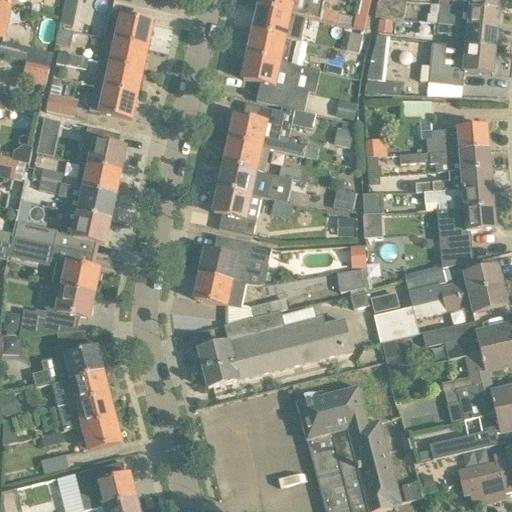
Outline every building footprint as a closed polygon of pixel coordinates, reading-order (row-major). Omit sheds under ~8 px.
[(0,0),(0,7),(11,10),(13,0),(0,0)] [(260,0),(258,10),(291,18),(320,24),(326,1),(327,1),(326,0),(260,0)] [(359,0),(352,32),(364,34),(371,0),(359,0)] [(379,0),(375,21),(403,23),(407,5),(393,3),(393,2),(379,0)] [(452,0),(451,9),(456,9),(499,14),(500,0),(452,0)] [(11,10),(0,7),(0,40),(4,41),(11,10)] [(440,15),(438,27),(497,33),(499,14),(456,9),(455,17),(440,15)] [(285,41),(291,18),(258,10),(253,34),(285,41)] [(352,19),(323,13),(321,23),(350,29),(352,19)] [(122,20),(116,45),(148,52),(153,27),(122,20)] [(379,21),(377,35),(390,37),(392,24),(379,21)] [(62,22),(59,33),(72,36),(75,25),(62,22)] [(447,36),(447,39),(458,40),(458,48),(495,52),(497,33),(438,27),(437,35),(447,36)] [(59,33),(56,48),(70,51),(74,36),(72,36),(59,33)] [(280,65),(285,41),(253,34),(248,57),(280,65)] [(362,39),(349,36),(345,54),(358,57),(362,39)] [(376,37),(371,83),(386,84),(391,39),(376,37)] [(101,67),(143,76),(148,52),(116,45),(106,43),(101,67)] [(28,49),(27,52),(2,45),(0,53),(0,56),(24,63),(49,70),(52,55),(28,49)] [(308,46),(305,57),(325,62),(328,51),(308,46)] [(495,52),(458,48),(446,47),(433,46),(430,71),(422,70),(420,86),(462,90),(464,75),(492,78),(495,52)] [(56,66),(86,72),(88,63),(58,56),(56,66)] [(300,69),(280,65),(248,57),(242,83),(260,87),(256,105),(303,116),(308,97),(295,94),(300,69)] [(46,69),(26,65),(24,76),(44,80),(46,69)] [(93,90),(106,93),(137,100),(143,76),(101,67),(98,66),(93,89),(93,90)] [(401,86),(367,83),(365,97),(399,98),(401,86)] [(137,100),(106,93),(93,90),(88,113),(95,115),(132,124),(137,100)] [(46,114),(75,121),(79,104),(50,98),(46,114)] [(353,123),(356,112),(357,108),(355,108),(339,104),(335,119),(353,123)] [(245,107),(242,121),(235,119),(229,144),(270,153),(303,161),(305,150),(274,143),(280,115),(245,107)] [(401,107),(401,124),(431,124),(431,107),(401,107)] [(57,125),(45,122),(42,134),(48,135),(55,131),(57,125)] [(350,152),(355,129),(342,127),(341,132),(338,131),(334,148),(350,152)] [(425,142),(426,157),(489,153),(488,130),(431,134),(432,142),(425,142)] [(79,167),(81,168),(120,177),(126,151),(118,149),(121,138),(87,131),(79,167)] [(366,161),(376,160),(386,159),(385,143),(365,145),(366,161)] [(265,177),(270,153),(229,144),(224,167),(265,177)] [(14,156),(13,164),(19,165),(26,166),(28,167),(32,151),(24,150),(14,156)] [(490,171),(489,153),(426,157),(399,159),(400,168),(424,166),(424,164),(430,163),(430,168),(436,167),(437,175),(448,174),(490,171)] [(0,179),(15,183),(19,165),(13,164),(0,160),(0,179)] [(367,179),(377,178),(376,160),(366,161),(367,179)] [(26,166),(19,165),(15,183),(22,184),(26,166)] [(261,201),(273,204),(279,180),(265,177),(224,167),(219,191),(261,201)] [(115,200),(120,177),(81,168),(76,192),(115,200)] [(306,186),(308,176),(281,170),(279,180),(292,183),(306,186)] [(492,192),(490,171),(448,174),(449,184),(415,186),(416,197),(423,196),(492,192)] [(40,184),(61,188),(64,177),(43,172),(40,184)] [(64,214),(66,214),(110,224),(115,200),(76,192),(61,188),(40,184),(38,193),(58,197),(58,200),(67,202),(64,214)] [(252,241),(261,201),(219,191),(213,217),(222,218),(218,234),(252,241)] [(493,210),(492,192),(423,196),(424,209),(438,208),(438,214),(493,210)] [(356,198),(337,193),(332,212),(352,216),(356,198)] [(380,198),(362,199),(363,218),(381,217),(380,198)] [(38,226),(42,206),(22,202),(17,222),(38,226)] [(495,234),(493,210),(438,214),(440,237),(495,234)] [(61,238),(62,238),(60,252),(90,259),(93,246),(105,248),(110,224),(66,214),(61,238)] [(382,240),(381,217),(363,218),(365,241),(382,240)] [(353,240),(353,222),(337,222),(337,240),(353,240)] [(53,251),(57,233),(26,227),(17,225),(13,242),(53,251)] [(200,278),(234,286),(246,289),(246,288),(252,264),(268,268),(271,253),(217,241),(213,256),(205,254),(200,278)] [(53,251),(13,242),(12,247),(9,260),(49,269),(50,265),(53,251)] [(0,261),(8,263),(9,260),(12,247),(0,244),(0,261)] [(351,271),(365,270),(366,270),(365,248),(350,249),(351,271)] [(90,259),(60,252),(57,267),(51,289),(94,298),(99,273),(88,271),(90,259)] [(405,283),(412,310),(501,290),(496,269),(465,277),(467,285),(440,291),(439,287),(446,286),(442,274),(405,283)] [(360,273),(336,277),(339,296),(349,294),(350,297),(367,292),(365,270),(359,272),(360,273)] [(194,304),(226,310),(227,305),(242,308),(246,289),(234,286),(200,278),(194,304)] [(89,323),(94,298),(51,289),(50,289),(45,312),(46,312),(45,315),(36,313),(35,315),(23,313),(20,336),(57,336),(57,337),(76,336),(79,321),(89,323)] [(501,290),(412,310),(374,319),(381,346),(416,338),(412,322),(473,308),(475,316),(506,309),(501,290)] [(367,292),(350,297),(350,299),(353,313),(369,309),(367,302),(369,301),(367,292)] [(396,296),(371,301),(374,316),(399,310),(396,296)] [(252,321),(281,314),(288,312),(286,303),(250,312),(252,321)] [(198,353),(203,372),(348,336),(344,323),(325,328),(323,319),(284,329),(281,314),(252,321),(225,328),(223,329),(227,345),(198,353)] [(426,351),(444,347),(448,363),(465,359),(511,348),(511,331),(511,328),(478,336),(475,324),(423,337),(426,351)] [(36,392),(51,389),(102,376),(96,351),(89,353),(85,336),(76,336),(57,337),(61,359),(41,364),(43,374),(32,376),(36,392)] [(353,354),(348,336),(203,372),(208,392),(240,384),(353,354)] [(436,397),(436,398),(444,396),(490,386),(487,374),(511,368),(511,348),(465,359),(470,380),(441,386),(443,395),(436,397)] [(51,389),(58,412),(108,399),(102,376),(51,389)] [(490,386),(444,396),(447,407),(459,405),(464,424),(479,421),(511,412),(511,391),(492,397),(490,386)] [(401,508),(400,506),(379,425),(367,429),(357,390),(295,407),(305,446),(307,446),(324,511),(391,511),(401,508)] [(19,415),(14,396),(0,400),(0,408),(3,419),(19,415)] [(64,435),(77,432),(115,422),(108,399),(58,412),(64,435)] [(503,447),(501,435),(511,432),(511,412),(479,421),(483,435),(429,447),(431,453),(433,463),(486,451),(503,447)] [(121,447),(115,422),(77,432),(84,457),(121,447)] [(4,426),(3,449),(19,445),(12,424),(4,426)] [(61,436),(41,441),(44,450),(63,446),(61,436)] [(433,463),(431,453),(423,454),(426,465),(433,463)] [(461,487),(511,474),(511,453),(493,458),(494,464),(457,473),(457,475),(452,476),(454,484),(460,482),(461,487)] [(65,458),(41,464),(44,476),(68,470),(65,458)] [(511,474),(461,487),(443,491),(445,500),(463,496),(463,501),(469,499),(472,511),(506,503),(505,498),(511,496),(511,474)] [(83,511),(99,511),(136,503),(129,478),(79,491),(83,511)] [(425,491),(435,489),(432,478),(423,480),(425,491)] [(423,500),(418,484),(411,486),(402,488),(406,505),(423,500)] [(138,511),(136,503),(99,511),(138,511)]
